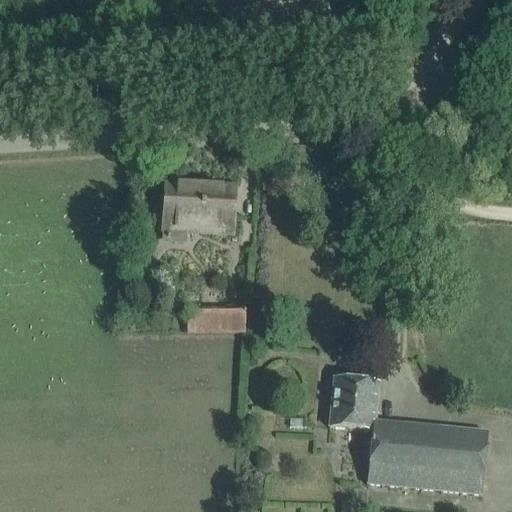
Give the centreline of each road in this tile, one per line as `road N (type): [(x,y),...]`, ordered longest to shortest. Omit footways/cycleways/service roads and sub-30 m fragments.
road 1 (unclassified): [(115,137),(391,108)]
road 2 (residential): [(115,137),(163,0)]
road 3 (track): [(391,108),(511,139)]
